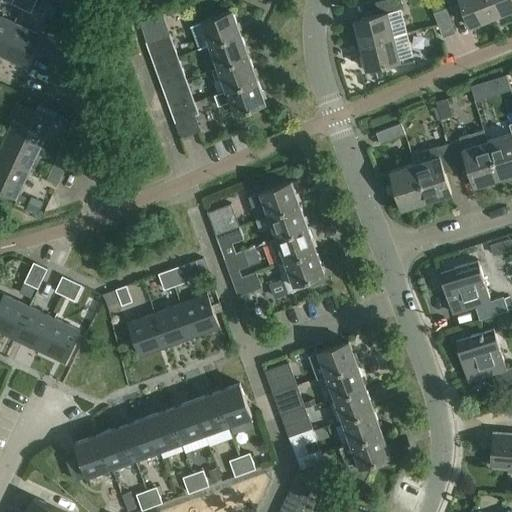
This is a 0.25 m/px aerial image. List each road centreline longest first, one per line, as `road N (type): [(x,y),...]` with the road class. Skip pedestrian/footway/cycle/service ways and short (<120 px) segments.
road 1 (residential): [(109,212),(336,116)]
road 2 (residential): [(425,511),(442,450),(437,404),(401,300)]
road 3 (residential): [(336,116),(511,45)]
road 4 (residential): [(74,44),(86,141),(109,212)]
road 5 (residential): [(266,511),(290,461),(249,356)]
road 6 (residential): [(249,356),(401,300)]
road 7 (residential): [(249,356),(196,209)]
road 8 (residential): [(387,253),(336,116)]
road 9 (residential): [(387,253),(511,212)]
